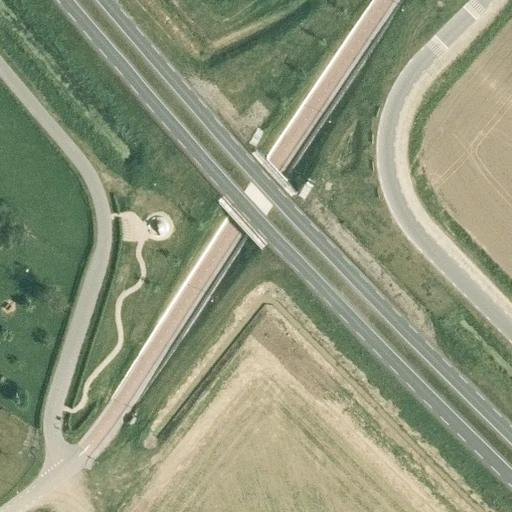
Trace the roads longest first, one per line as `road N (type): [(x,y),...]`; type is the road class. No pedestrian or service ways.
road 1 (primary): [(67,0),(258,220),(511,484)]
road 2 (primary): [(511,435),(256,171),(106,0)]
road 3 (track): [(68,467),(57,451),(52,413),(98,267),(102,202),(85,166),(0,65)]
road 4 (unclassified): [(481,0),(397,92),(388,168),(407,224),(511,331)]
